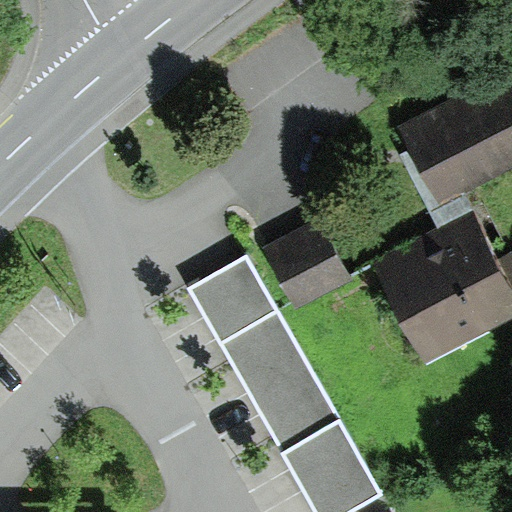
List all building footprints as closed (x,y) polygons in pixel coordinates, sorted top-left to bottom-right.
[(511,64),(397,128),(442,222),(370,259),(419,359),(511,310),(511,289),(463,190),(511,163),(511,64)] [(322,211),(265,241),(297,302),(354,272),(322,211)] [(342,416),(247,249),(218,265),(190,281),(286,449),(342,416)] [(337,511),(382,488),(342,416),(286,449),(321,511),(337,511)] [(174,511),(174,500),(87,504),(87,511),(174,511)]
